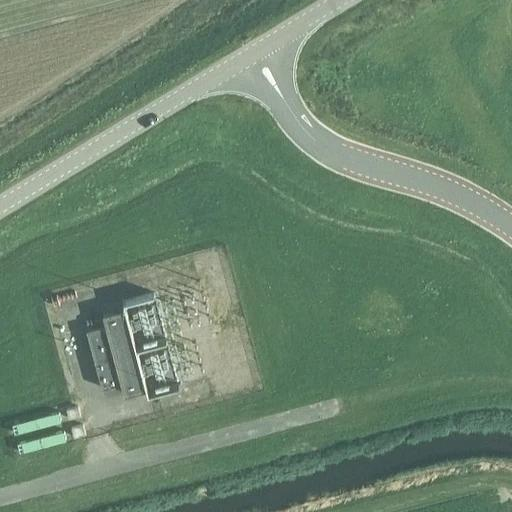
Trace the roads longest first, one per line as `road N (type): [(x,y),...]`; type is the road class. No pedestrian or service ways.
road 1 (unclassified): [(511,230),(463,199),(311,139),(253,52)]
road 2 (tertiary): [(0,201),(253,52)]
